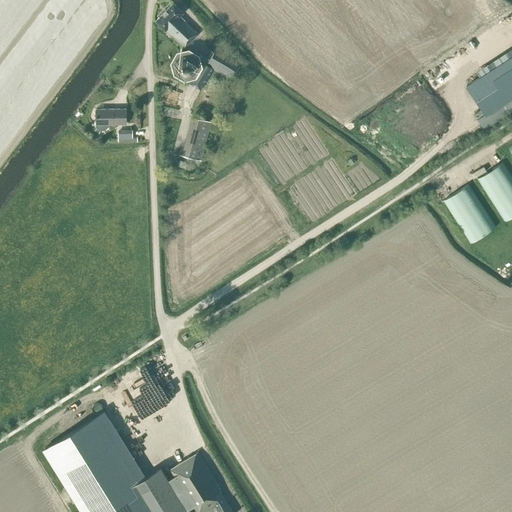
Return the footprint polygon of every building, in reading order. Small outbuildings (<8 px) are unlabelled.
[(170,33),(185,48),(198,34),(180,16),(183,13),(173,3),(155,21),(165,31),(166,30),(167,31),(167,32),(168,34),(170,33)] [(230,81),(241,61),(225,52),(226,51),(217,46),(209,59),(204,56),(188,84),(200,90),(212,70),(230,81)] [(193,72),(197,65),(195,57),(188,53),(180,56),(175,63),(178,70),(185,74),(193,72)] [(474,114),(477,118),(483,128),(511,109),(511,55),(466,86),(481,109),(474,114)] [(95,109),(95,124),(126,124),(126,109),(95,109)] [(182,155),(202,160),(211,123),(193,118),(182,155)] [(134,136),(134,130),(118,130),(118,142),(137,142),(137,136),(134,136)] [(477,178),(504,220),(511,215),(511,176),(502,161),(477,178)] [(496,226),(468,183),(443,200),(470,242),(496,226)] [(147,418),(173,404),(169,398),(179,392),(164,365),(145,375),(146,377),(130,386),(147,418)] [(99,403),(98,403),(97,403),(96,403),(95,404),(94,404),(93,405),(92,406),(92,407),(92,408),(92,409),(92,410),(93,411),(93,412),(94,413),(95,413),(95,414),(96,414),(97,414),(98,414),(99,414),(100,413),(101,413),(101,412),(102,411),(102,410),(102,409),(103,409),(102,408),(102,407),(102,405),(101,405),(100,404),(99,403)] [(137,481),(97,414),(45,446),(85,511),(187,511),(163,472),(160,467),(137,481)] [(72,418),(71,418),(70,418),(69,418),(68,418),(67,418),(67,419),(66,420),(66,421),(65,421),(65,422),(65,423),(65,424),(65,425),(66,426),(66,427),(67,427),(68,428),(69,429),(70,429),(71,429),(72,428),(73,428),(74,427),(75,426),(75,425),(76,424),(76,423),(76,422),(75,421),(75,420),(74,419),(73,418),(72,418)] [(163,472),(187,511),(205,511),(208,510),(209,511),(210,511),(217,509),(218,511),(232,511),(220,491),(221,490),(198,451),(163,472)]
